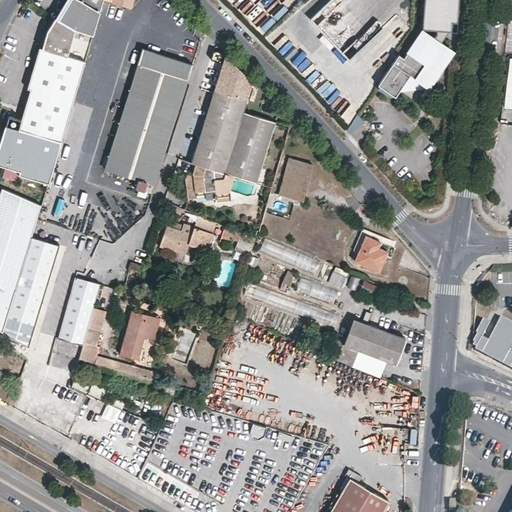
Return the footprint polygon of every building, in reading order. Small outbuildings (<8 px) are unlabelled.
[(90,41),(102,0),(68,0),(56,22),(53,20),(45,33),(65,45),(73,31),(90,41)] [(64,0),(53,20),(56,22),(68,0),(64,0)] [(426,0),(424,29),(438,30),(438,34),(435,39),(424,31),(405,57),(400,54),(379,85),(396,96),(403,86),(409,86),(428,86),(453,51),(441,43),(450,31),(458,32),(460,0),(426,0)] [(65,45),(45,33),(40,50),(37,50),(25,90),(28,91),(72,104),(90,41),(73,31),(65,45)] [(152,193),(192,64),(143,49),(130,90),(122,117),(105,170),(138,181),(136,188),(152,193)] [(191,163),(196,165),(234,176),(256,183),(271,137),(275,122),(243,112),(247,100),(253,80),(225,54),(214,50),(211,60),(223,64),(215,90),(191,163)] [(511,107),(511,56),(509,56),(503,107),(511,107)] [(72,104),(28,91),(20,121),(16,131),(59,144),(72,104)] [(348,123),(357,110),(350,106),(341,118),(348,123)] [(356,116),(347,129),(350,133),(361,123),(356,116)] [(7,117),(4,127),(16,131),(20,121),(7,117)] [(16,131),(4,127),(0,138),(0,167),(18,173),(17,176),(47,186),(59,144),(16,131)] [(303,154),(292,151),(291,156),(301,159),(303,154)] [(285,170),(277,168),(274,178),(282,180),(280,187),(274,185),(271,192),(302,200),(312,164),(289,158),(285,170)] [(234,176),(196,165),(193,174),(185,175),(189,198),(196,197),(205,196),(206,200),(216,199),(216,202),(231,200),(229,190),(234,176)] [(0,334),(2,335),(32,237),(37,219),(40,208),(7,194),(2,205),(0,204),(0,334)] [(194,227),(183,224),(182,226),(168,222),(167,225),(160,246),(184,255),(186,251),(188,244),(208,250),(213,234),(194,227)] [(250,255),(255,238),(225,226),(220,240),(229,244),(231,238),(238,241),(235,249),(250,255)] [(383,236),(362,227),(353,250),(358,252),(366,235),(381,242),(383,236)] [(379,247),(381,242),(366,235),(358,252),(355,260),(379,271),(388,251),(379,247)] [(59,245),(32,237),(2,335),(28,350),(59,245)] [(306,270),(311,256),(265,237),(259,250),(306,270)] [(194,254),(186,251),(184,255),(183,258),(191,261),(194,254)] [(288,271),(264,261),(258,275),(281,285),(283,282),(282,281),(288,271)] [(139,273),(141,265),(131,262),(129,270),(139,273)] [(329,284),(344,286),(346,270),(332,268),(329,284)] [(295,273),(289,270),(288,271),(282,281),(283,282),(280,288),(286,291),(289,285),(295,273)] [(94,307),(100,284),(76,277),(58,339),(83,346),(94,307)] [(244,295),(339,330),(344,316),(249,281),(244,295)] [(388,291),(364,281),(361,288),(385,298),(388,291)] [(511,320),(507,317),(494,339),(485,334),(496,312),(485,306),(470,336),(481,342),(476,347),(511,365),(511,320)] [(94,307),(83,346),(73,373),(173,396),(176,386),(155,380),(157,372),(97,355),(100,347),(97,346),(106,311),(94,307)] [(120,354),(134,358),(141,332),(156,336),(160,318),(131,310),(120,354)] [(353,318),(337,359),(364,370),(366,366),(354,361),(358,351),(396,364),(407,338),(353,318)] [(141,332),(134,358),(138,359),(145,337),(154,340),(156,336),(141,332)] [(88,393),(103,397),(105,388),(91,384),(88,393)] [(205,394),(194,391),(192,399),(202,401),(205,394)] [(257,435),(261,426),(253,423),(250,433),(257,435)] [(382,511),(389,501),(349,477),(328,511),(382,511)]
